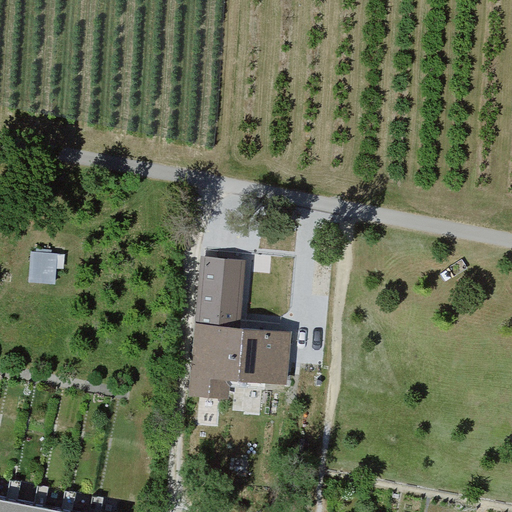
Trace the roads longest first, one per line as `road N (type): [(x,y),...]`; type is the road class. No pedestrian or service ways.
road 1 (track): [(198,177),(511,239)]
road 2 (track): [(0,139),(198,177)]
